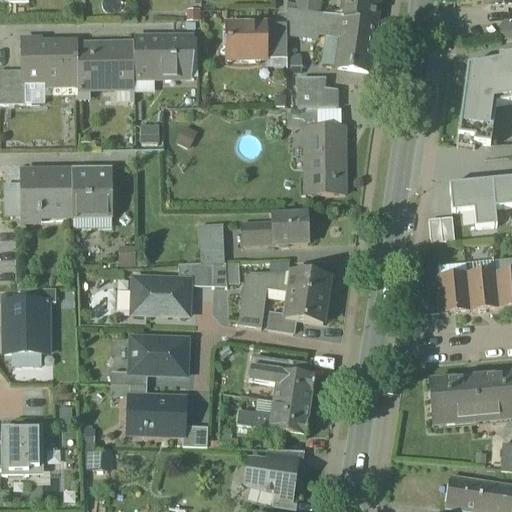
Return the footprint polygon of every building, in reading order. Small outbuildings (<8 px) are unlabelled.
[(299,0),(295,0),(294,14),(317,17),(319,18),(321,3),(299,0)] [(345,0),(343,21),(375,26),(378,0),(345,0)] [(511,10),(511,0),(484,0),(484,10),(511,10)] [(264,32),(264,56),(287,56),(287,39),(316,43),(317,36),(319,18),(317,17),(294,14),(286,13),(286,14),(286,27),(286,32),(264,32)] [(325,37),(340,39),(343,21),(319,18),(317,36),(325,37)] [(375,26),(343,21),(340,39),(336,71),(368,76),(375,26)] [(226,62),(264,62),(264,56),(264,32),(248,32),(248,28),(225,28),(226,62)] [(511,28),(498,31),(500,44),(511,41),(511,28)] [(320,68),(336,71),(340,39),(325,37),(320,68)] [(133,43),(133,47),(133,83),(182,83),(182,66),(188,66),(188,42),(133,43)] [(44,88),(77,87),(77,48),(40,48),(40,44),(22,44),(22,74),(22,88),(24,88),(24,108),(44,108),(44,88)] [(133,91),(133,83),(133,47),(77,48),(77,87),(77,92),(115,92),(133,91)] [(287,72),(287,56),(264,56),(264,62),(264,73),(287,72)] [(511,56),(499,59),(499,63),(467,69),(457,139),(473,142),(473,146),(489,148),(495,108),(511,105),(511,56)] [(290,72),(300,72),(301,57),(290,57),(290,72)] [(0,74),(0,108),(24,108),(24,88),(22,88),(22,74),(0,74)] [(299,82),(299,113),(335,112),(335,95),(321,94),(323,82),(299,82)] [(133,91),(115,92),(116,108),(134,107),(133,91)] [(287,132),(303,132),(308,132),(308,131),(317,131),(317,112),(299,113),(287,113),(287,132)] [(340,112),(335,112),(317,112),(317,131),(340,131),(340,112)] [(140,130),(140,149),(159,149),(159,130),(140,130)] [(184,130),(175,147),(188,153),(196,137),(184,130)] [(304,163),(304,199),(344,199),(343,131),(340,131),(317,131),(308,131),(308,132),(308,163),(304,163)] [(286,162),(297,163),(299,149),(288,148),(286,162)] [(37,218),(72,218),(72,177),(21,177),(21,190),(22,218),(25,218),(25,213),(37,213),(37,218)] [(112,177),(72,177),(72,218),(72,219),(112,219),(112,177)] [(511,185),(492,187),(494,213),(511,211),(511,185)] [(494,213),(492,187),(449,191),(451,217),(473,215),(475,233),(496,231),(494,213)] [(5,220),(22,219),(22,218),(21,190),(4,190),(5,220)] [(271,218),(271,227),(273,249),(273,250),(307,248),(306,216),(271,218)] [(451,221),(440,222),(442,246),(454,245),(451,221)] [(430,247),(442,246),(440,222),(428,224),(430,247)] [(241,251),(273,249),(271,227),(239,228),(241,251)] [(199,229),(200,254),(223,253),(222,229),(199,229)] [(117,251),(118,272),(136,271),(136,250),(117,251)] [(200,254),(200,268),(200,269),(224,268),(223,253),(200,254)] [(511,262),(498,263),(499,277),(511,276),(511,262)] [(493,264),(465,267),(466,278),(494,276),(493,264)] [(437,281),(466,278),(465,267),(436,269),(437,281)] [(225,268),(224,268),(200,269),(200,268),(178,269),(178,284),(189,285),(189,290),(213,291),(226,292),(226,289),(225,268)] [(238,268),(225,268),(226,289),(239,289),(238,268)] [(469,314),(497,311),(494,278),(494,276),(466,278),(469,314)] [(511,276),(499,277),(494,278),(497,311),(511,310),(511,276)] [(266,294),(288,297),(291,277),(245,278),(237,330),(260,333),(266,294)] [(329,283),(291,277),(288,297),(285,319),(285,323),(294,325),(322,329),(329,283)] [(440,316),(469,314),(466,278),(437,281),(438,293),(440,316)] [(132,318),(188,320),(189,290),(189,285),(178,284),(133,283),(133,294),(132,318)] [(438,293),(426,294),(428,318),(440,316),(438,293)] [(19,294),(19,306),(47,306),(47,307),(55,307),(55,294),(19,294)] [(115,318),(132,318),(133,294),(116,294),(115,318)] [(411,319),(428,318),(426,294),(415,295),(411,319)] [(3,358),(11,358),(40,358),(47,358),(47,307),(47,306),(19,306),(3,306),(3,328),(7,328),(7,336),(3,336),(3,358)] [(267,334),(292,338),(294,325),(285,323),(285,319),(269,316),(267,334)] [(147,378),(185,380),(187,344),(131,342),(129,377),(129,378),(147,378)] [(40,370),(40,358),(11,358),(11,371),(40,370)] [(276,389),(273,406),(310,411),(315,380),(305,379),(307,368),(289,366),(256,361),(255,372),(250,371),(248,385),(276,389)] [(110,389),(129,390),(146,390),(147,378),(129,378),(129,377),(111,376),(110,389)] [(511,378),(428,386),(432,427),(511,420),(511,378)] [(110,401),(128,402),(129,390),(110,389),(110,401)] [(146,402),(146,390),(129,390),(128,402),(146,402)] [(182,439),(183,439),(183,431),(184,404),(146,402),(128,402),(127,432),(143,432),(143,438),(182,439)] [(271,422),(273,406),(256,403),(254,420),(271,422)] [(306,442),(310,411),(273,406),(271,422),(254,420),(239,417),(237,432),(269,436),(306,442)] [(59,412),(59,425),(72,425),(72,412),(59,412)] [(511,420),(432,427),(432,432),(511,424),(511,420)] [(0,480),(28,480),(28,472),(43,472),(42,429),(29,429),(29,433),(0,434),(0,446),(0,474),(0,480)] [(80,431),(81,448),(94,449),(93,430),(80,431)] [(181,451),(207,452),(207,432),(183,431),(183,439),(182,439),(181,451)] [(81,448),(82,475),(111,475),(111,455),(95,455),(95,449),(94,449),(81,448)] [(511,448),(502,448),(500,475),(511,475),(511,448)] [(297,469),(301,469),(303,456),(267,454),(265,466),(297,467),(297,469)] [(245,485),(248,488),(247,491),(250,492),(273,498),(273,500),(292,503),(292,501),(297,469),(297,467),(265,466),(251,466),(250,469),(246,473),(244,479),(245,485)] [(444,511),(490,511),(494,488),(449,482),(444,511)] [(490,511),(511,511),(511,491),(494,488),(490,511)] [(273,498),(250,492),(247,508),(271,511),(273,500),(273,498)] [(271,511),(294,511),(296,502),(292,501),(292,503),(273,500),(271,511)]
